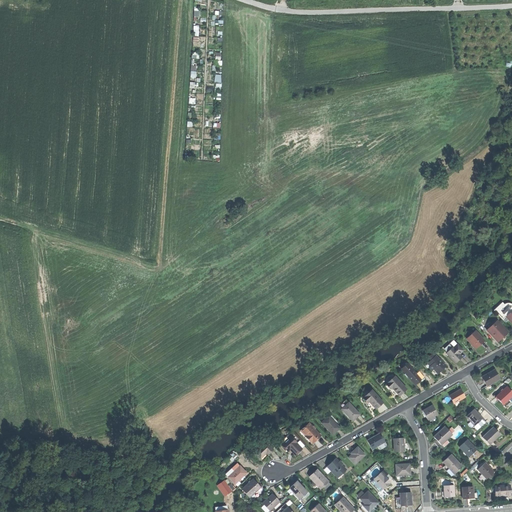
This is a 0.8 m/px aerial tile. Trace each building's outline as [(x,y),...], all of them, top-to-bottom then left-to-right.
[(487,330),(498,341),(501,338),(501,337),(502,336),(504,334),(505,335),(509,332),(499,322),(495,326),(494,324),(493,325),(491,323),(488,325),(490,327),(487,330)] [(466,338),(476,348),(480,345),(484,341),(474,331),(466,338)] [(443,349),(447,353),(453,347),(457,344),(453,339),(443,349)] [(447,353),(456,362),(459,359),(462,356),(459,354),(463,350),(457,344),(453,347),(447,353)] [(434,369),(437,372),(439,370),(441,368),(442,369),(446,366),(436,354),(427,362),(430,365),(429,366),(432,370),(434,369)] [(403,369),(406,372),(411,367),(408,364),(403,369)] [(408,375),(415,384),(418,381),(420,380),(421,378),(416,373),(411,367),(406,372),(408,375)] [(484,382),(487,387),(500,379),(495,370),(481,377),(484,382)] [(419,371),(416,373),(421,378),(420,380),(422,382),(426,378),(419,371)] [(391,388),(399,396),(403,392),(406,389),(394,376),(385,384),(390,389),(391,388)] [(499,401),(503,405),(511,396),(511,392),(506,386),(495,397),(499,401)] [(449,396),(454,403),(465,397),(460,389),(455,392),(449,396)] [(370,390),(362,398),(366,403),(368,401),(376,409),(379,406),(382,402),(370,390)] [(341,409),(352,420),(355,417),(359,414),(348,402),(347,403),(344,406),(341,409)] [(424,415),(427,420),(438,415),(433,405),(422,411),(424,415)] [(466,416),(474,425),(482,418),(479,414),(473,409),(466,416)] [(322,423),(333,435),(336,432),(340,428),(329,416),(322,423)] [(485,422),(482,418),(474,425),(473,426),(477,430),(485,422)] [(307,437),(312,442),(316,438),(320,434),(309,422),(302,429),(308,436),(307,437)] [(436,440),(440,445),(446,440),(452,434),(445,426),(433,437),(436,440)] [(482,437),(489,445),(501,435),(497,431),(493,427),(482,437)] [(367,440),(372,449),(384,441),(380,433),(373,436),(367,440)] [(290,435),(281,444),(287,451),(289,449),(295,455),(298,451),(301,448),(296,443),(297,442),(290,435)] [(393,439),(394,451),(404,450),(403,444),(403,438),(393,439)] [(449,443),(446,440),(440,445),(439,446),(442,450),(449,443)] [(459,447),(469,457),(473,453),(476,450),(467,440),(459,447)] [(266,442),(261,446),(266,452),(268,453),(273,448),(266,442)] [(254,451),(260,457),(262,455),(264,454),(266,452),(261,446),(260,445),(254,451)] [(353,450),(350,453),(351,454),(348,457),(354,464),(364,454),(357,446),(353,450)] [(449,468),(454,474),(462,467),(451,455),(443,462),(449,468)] [(326,466),(337,477),(346,469),(335,458),(330,462),(326,466)] [(477,470),(486,479),(489,476),(492,473),(494,472),(489,467),(485,462),(477,470)] [(395,464),(396,475),(410,474),(410,469),(409,463),(395,464)] [(227,477),(234,484),(246,472),(243,469),(239,465),(227,477)] [(309,476),(320,489),(328,481),(317,469),(313,473),(309,476)] [(373,479),(382,489),(387,485),(390,481),(384,476),(383,477),(379,473),(376,476),(374,478),(373,479)] [(215,483),(226,497),(233,492),(223,477),(215,483)] [(241,489),(249,497),(260,487),(256,483),(253,478),(241,489)] [(376,487),(380,491),(382,489),(373,479),(371,481),(374,485),(374,486),(375,488),(376,487)] [(288,488),(299,499),(307,492),(296,481),(292,484),(288,488)] [(443,491),(444,497),(455,496),(454,485),(443,486),(443,491)] [(494,486),(495,497),(502,496),(510,495),(509,485),(494,486)] [(462,487),(462,499),(468,499),(473,498),(473,486),(462,487)] [(262,489),(260,487),(249,497),(251,499),(262,489)] [(376,494),(382,500),(388,494),(382,489),(380,491),(376,494)] [(364,507),(368,511),(369,509),(370,510),(374,505),(378,502),(367,491),(359,498),(366,505),(364,507)] [(399,493),(400,506),(405,505),(411,505),(410,492),(399,493)] [(262,502),(269,510),(279,501),(276,497),(272,493),(262,502)] [(334,504),(341,511),(349,511),(354,508),(342,496),(334,504)] [(310,511),(325,511),(318,503),(310,511)]
